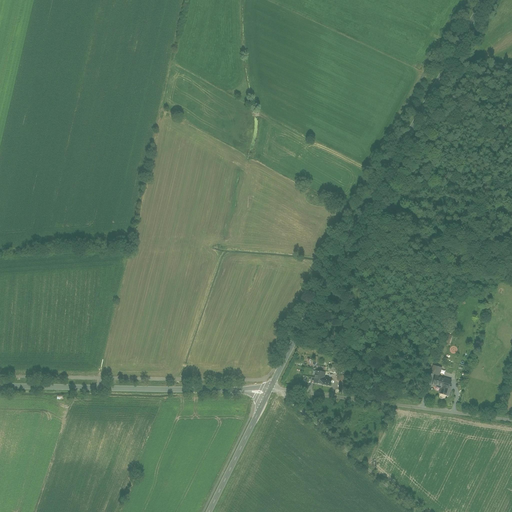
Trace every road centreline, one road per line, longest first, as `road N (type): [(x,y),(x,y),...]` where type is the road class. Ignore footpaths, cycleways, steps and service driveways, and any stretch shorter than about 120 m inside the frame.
road 1 (tertiary): [(270,390),(483,0)]
road 2 (tertiary): [(270,390),(0,386)]
road 3 (residential): [(277,390),(511,420)]
road 4 (residential): [(277,390),(414,511)]
road 5 (tertiary): [(210,511),(270,390)]
